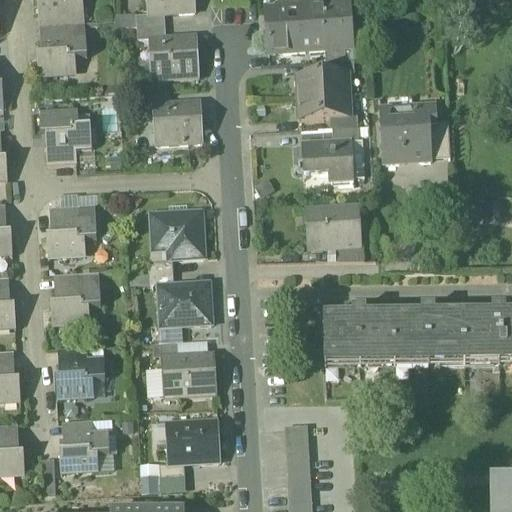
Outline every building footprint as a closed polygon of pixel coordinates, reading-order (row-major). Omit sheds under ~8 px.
[(39,0),(40,19),(43,18),(83,16),(81,0),(32,0),(32,1),(39,0)] [(148,0),(150,20),(164,20),(193,19),(192,0),(148,0)] [(278,0),(279,14),(279,16),(287,15),(297,15),(297,13),(308,12),(307,0),(278,0)] [(288,31),(287,25),(266,27),(269,59),(296,57),(325,55),(345,54),(343,35),(351,34),(350,9),(308,12),(297,13),(297,15),(298,31),(288,31)] [(266,15),(266,27),(287,25),(287,15),(279,16),(279,14),(266,15)] [(43,18),(43,30),(69,29),(83,28),(83,16),(43,18)] [(137,20),(137,32),(165,30),(164,20),(150,20),(137,20)] [(70,40),(69,29),(43,30),(44,42),(70,40)] [(343,35),(345,54),(352,53),(351,34),(343,35)] [(36,60),(37,78),(71,76),(70,64),(86,63),(84,40),(70,40),(44,42),(40,42),(41,60),(36,60)] [(158,66),(159,86),(198,83),(196,43),(151,46),(152,66),(158,66)] [(325,55),(325,68),(346,67),(345,54),(325,55)] [(353,66),(346,67),(325,68),(326,80),(346,79),(354,78),(353,66)] [(298,81),(300,124),(329,123),(348,122),(348,121),(346,79),(326,80),(298,81)] [(161,131),(162,151),(201,149),(199,108),(155,110),(156,131),(161,131)] [(380,115),(383,170),(430,168),(430,165),(428,131),(435,131),(435,129),(434,112),(380,115)] [(48,140),(48,157),(51,157),(77,156),(92,155),(91,132),(75,133),(75,120),(41,122),(42,140),(48,140)] [(330,134),(357,133),(357,121),(348,121),(348,122),(329,123),(330,134)] [(428,131),(430,165),(449,164),(448,128),(435,129),(435,131),(428,131)] [(358,146),(357,133),(333,134),(333,147),(351,146),(358,146)] [(328,181),(329,189),(353,187),(353,184),(351,146),(333,147),(302,148),(303,182),(328,181)] [(362,146),(358,146),(351,146),(353,184),(364,183),(362,146)] [(51,157),(52,168),(78,167),(77,156),(51,157)] [(60,200),(61,213),(80,212),(79,199),(60,200)] [(473,203),(471,220),(499,222),(500,205),(473,203)] [(80,212),(81,223),(96,222),(95,211),(80,212)] [(306,232),(307,255),(333,253),(359,251),(359,250),(357,211),(304,215),(305,217),(309,216),(310,231),(306,232)] [(55,213),(56,224),(81,223),(80,212),(61,213),(55,213)] [(167,250),(167,265),(172,265),(207,263),(205,217),(151,219),(152,251),(167,250)] [(0,257),(10,257),(9,237),(6,237),(5,221),(2,221),(0,221),(0,257)] [(48,242),(49,261),(82,259),(82,245),(97,245),(96,222),(81,223),(56,224),(52,224),(53,242),(48,242)] [(152,251),(153,266),(167,265),(167,250),(152,251)] [(333,253),(334,267),(363,267),(362,250),(359,250),(359,251),(333,253)] [(150,266),(151,278),(173,277),(172,265),(167,265),(153,266),(150,266)] [(173,286),(173,277),(151,278),(152,289),(158,289),(173,288),(173,286)] [(58,280),(59,293),(101,290),(100,278),(58,280)] [(158,289),(160,330),(211,328),(209,284),(173,286),(173,288),(158,289)] [(51,311),(52,328),(86,326),(86,313),(102,312),(101,290),(59,293),(56,293),(57,311),(51,311)] [(0,332),(14,332),(13,313),(10,313),(9,295),(6,295),(0,295),(0,332)] [(492,320),(463,321),(464,365),(511,364),(511,319),(504,320),(504,314),(492,314),(492,320)] [(324,367),(464,365),(463,321),(434,321),(434,315),(422,315),(422,321),(365,322),(365,316),(352,316),(353,322),(324,322),(324,367)] [(177,348),(178,360),(208,358),(207,346),(177,348)] [(155,349),(155,363),(161,362),(161,361),(178,360),(177,348),(155,349)] [(63,354),(63,367),(88,366),(88,353),(63,354)] [(0,357),(0,370),(10,370),(9,357),(0,357)] [(161,362),(164,403),(216,400),(214,357),(208,358),(178,360),(161,361),(161,362)] [(55,384),(56,402),(90,400),(90,387),(106,386),(104,365),(88,366),(63,367),(59,367),(60,383),(55,384)] [(0,407),(18,406),(17,386),(14,386),(13,370),(10,370),(0,370),(0,407)] [(327,403),(326,373),(288,374),(289,404),(327,403)] [(165,429),(167,470),(183,469),(218,466),(216,426),(165,429)] [(67,428),(68,440),(94,439),(94,427),(67,428)] [(0,431),(0,445),(14,444),(13,431),(0,431)] [(284,432),(285,444),(307,442),(306,431),(284,432)] [(60,458),(61,477),(95,475),(94,462),(109,461),(108,438),(94,439),(68,440),(65,440),(66,458),(60,458)] [(285,444),(285,455),(308,453),(307,442),(285,444)] [(0,480),(23,480),(22,461),(18,461),(17,444),(14,444),(0,445),(0,480)] [(285,455),(286,466),(309,464),(308,453),(285,455)] [(286,466),(287,477),(309,475),(309,464),(286,466)] [(42,467),(44,501),(56,501),(54,466),(42,467)] [(161,470),(162,484),(184,482),(183,469),(167,470),(161,470)] [(287,477),(287,489),(310,488),(309,475),(287,477)] [(287,489),(288,499),(311,498),(310,488),(287,489)] [(489,511),(511,511),(511,489),(490,490),(489,511)] [(288,499),(289,510),(311,508),(311,498),(288,499)]
